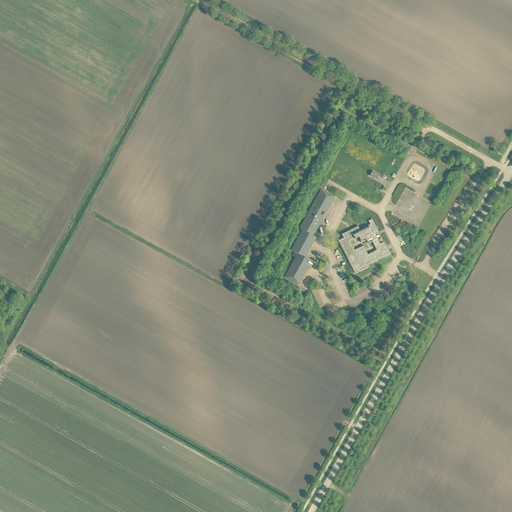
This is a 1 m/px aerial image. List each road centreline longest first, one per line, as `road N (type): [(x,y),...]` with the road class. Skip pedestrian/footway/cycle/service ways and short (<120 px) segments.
road 1 (tertiary): [(310,511),(510,172)]
road 2 (track): [(427,127),(199,0)]
